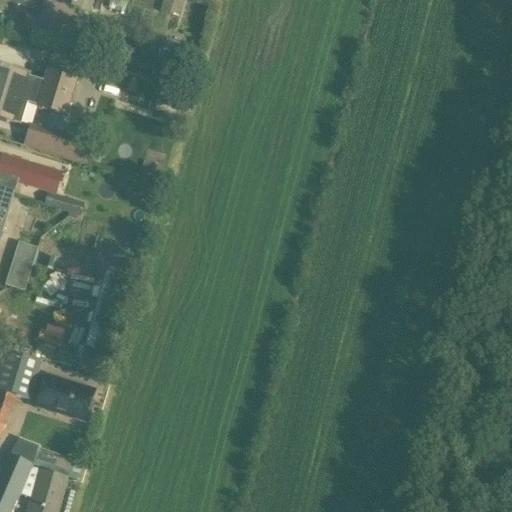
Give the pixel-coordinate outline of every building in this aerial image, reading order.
[(84,0),(3,0),(33,8),(42,11),(44,0),(62,0),(61,3),(81,10),(84,0)] [(124,13),(127,0),(109,0),(108,8),(124,13)] [(186,0),(183,0),(163,0),(159,13),(180,19),(186,0)] [(22,30),(12,27),(10,35),(19,38),(22,30)] [(50,51),(62,54),(67,39),(55,35),(50,51)] [(181,57),(185,46),(163,40),(161,50),(157,49),(155,60),(163,62),(162,67),(178,70),(181,57)] [(81,45),(68,41),(66,49),(78,53),(81,45)] [(20,125),(27,103),(36,106),(36,107),(64,115),(72,89),(76,76),(75,76),(47,68),(43,81),(24,75),(0,67),(0,123),(5,124),(6,121),(20,125)] [(68,156),(68,154),(73,139),(28,125),(23,144),(39,148),(68,156)] [(0,237),(14,191),(4,188),(6,181),(2,180),(3,176),(41,187),(46,168),(3,155),(0,165),(0,237)] [(24,292),(37,250),(18,244),(5,287),(24,292)] [(100,377),(127,280),(106,274),(79,371),(100,377)] [(31,401),(42,363),(3,351),(0,359),(0,439),(15,396),(31,401)] [(84,423),(94,390),(46,375),(36,408),(84,423)] [(38,450),(33,467),(76,482),(82,465),(38,450)] [(7,456),(0,472),(0,505),(15,511),(33,467),(9,457),(7,456)] [(58,511),(67,480),(40,473),(29,511),(58,511)]
